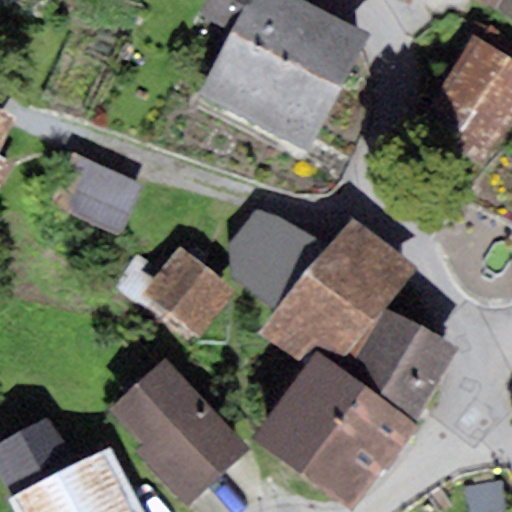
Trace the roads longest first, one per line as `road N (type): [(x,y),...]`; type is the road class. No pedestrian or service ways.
road 1 (unclassified): [(342,0),(379,30),(405,81),(362,183),(368,213),(420,259),(496,372)]
road 2 (residential): [(364,511),(470,416)]
